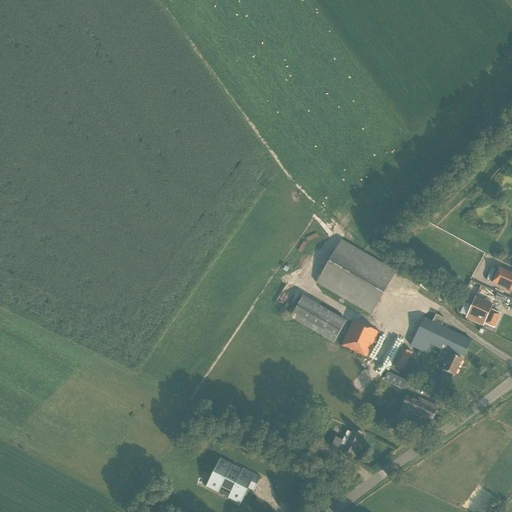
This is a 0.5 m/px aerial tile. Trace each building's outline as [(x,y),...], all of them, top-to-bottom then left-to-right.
[(341,240),(316,283),(371,315),(396,272),(341,240)] [(511,273),(499,268),(492,283),(511,291),(511,273)] [(266,293),(271,296),(278,287),(273,283),(266,293)] [(466,318),(483,326),(484,324),(494,328),(501,314),(491,310),(493,305),(492,305),(495,297),(472,287),(469,294),(476,297),(466,318)] [(264,307),(269,299),(263,296),(259,305),(264,307)] [(303,296),(290,318),(334,343),(346,322),(303,296)] [(459,358),(461,355),(464,357),(472,341),(442,327),(445,319),(436,315),(433,322),(425,318),(411,346),(427,354),(431,345),(450,354),(442,370),(455,376),(463,360),(459,358)] [(353,320),(341,346),(366,358),(378,332),(353,320)] [(393,336),(381,353),(392,361),(404,344),(393,336)] [(401,348),(393,366),(404,371),(413,353),(401,348)] [(392,388),(402,393),(408,382),(397,377),(392,388)] [(433,420),(437,411),(435,410),(437,407),(419,398),(417,402),(407,397),(403,406),(406,408),(403,415),(412,419),(415,412),(433,420)] [(337,453),(338,452),(352,458),(364,434),(354,429),(352,433),(348,431),(343,441),(330,435),(324,446),(337,453)] [(312,433),(306,430),(303,436),(309,438),(312,433)] [(307,449),(304,455),(312,458),(315,453),(307,449)] [(259,466),(267,456),(262,452),(255,462),(259,466)] [(233,465),(221,459),(206,488),(218,494),(222,488),(232,493),(228,499),(241,505),(248,489),(254,492),(261,478),(244,469),(242,472),(232,467),(233,465)] [(291,481),(298,466),(287,460),(280,475),(291,481)] [(268,469),(272,473),(278,467),(275,463),(268,469)]
